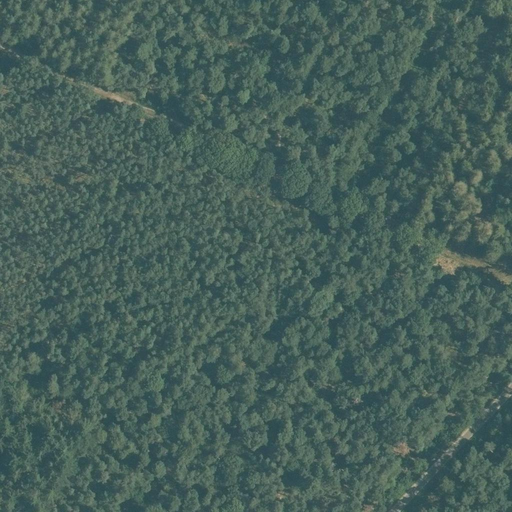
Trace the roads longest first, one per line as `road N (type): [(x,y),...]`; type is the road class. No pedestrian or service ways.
road 1 (unknown): [(396,227),(366,314),(246,492)]
road 2 (unknown): [(396,227),(170,123)]
road 3 (unclassified): [(390,511),(511,377)]
road 4 (unknown): [(170,123),(227,0)]
